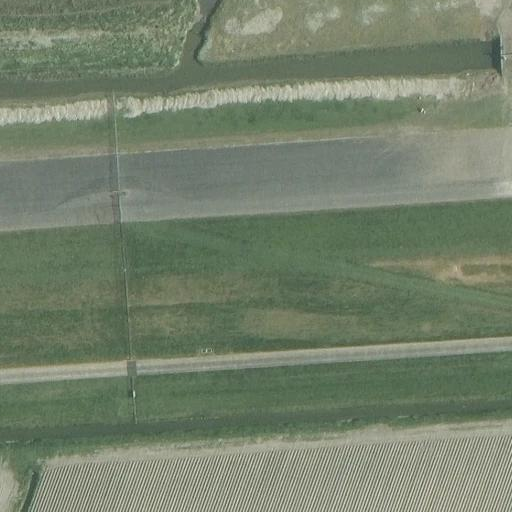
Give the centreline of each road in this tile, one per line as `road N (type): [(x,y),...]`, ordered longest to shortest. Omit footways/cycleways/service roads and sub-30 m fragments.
road 1 (track): [(0,220),(511,186)]
road 2 (track): [(139,209),(511,308)]
